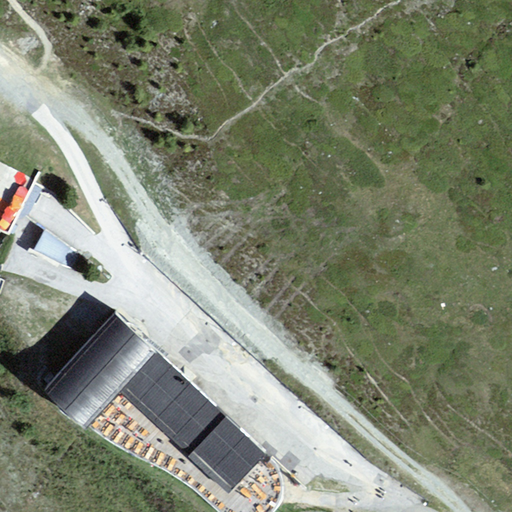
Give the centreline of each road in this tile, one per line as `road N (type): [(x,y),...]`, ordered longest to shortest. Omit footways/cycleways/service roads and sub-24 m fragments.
road 1 (track): [(34,99),(80,123),(216,298),(461,511)]
road 2 (track): [(127,269),(248,386),(428,511)]
road 3 (track): [(34,99),(68,147),(127,269)]
